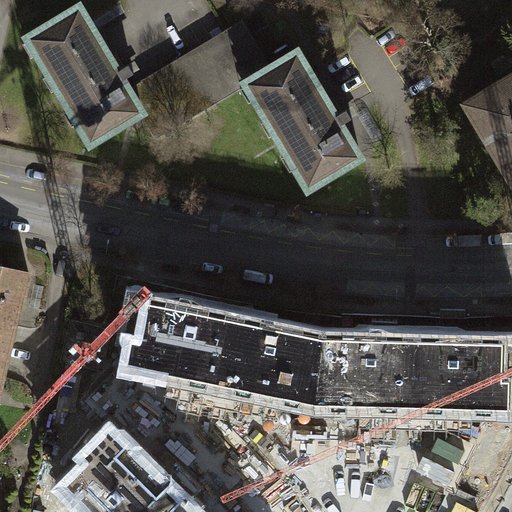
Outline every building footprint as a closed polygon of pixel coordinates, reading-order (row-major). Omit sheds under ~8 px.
[(124,13),(118,2),(93,16),(99,27),(124,13)] [(130,89),(129,88),(123,92),(118,83),(124,79),(134,73),(128,64),(123,67),(119,70),(113,74),(89,33),(94,29),(80,6),(27,37),(29,41),(35,38),(42,50),(36,53),(49,75),(55,72),(62,84),(57,88),(70,109),(75,106),(83,119),(77,122),(90,144),(141,114),(144,112),(130,89)] [(142,82),(171,130),(246,85),(245,82),(270,67),(243,21),(141,81),(142,82)] [(119,70),(94,29),(89,33),(113,74),(119,70)] [(35,38),(29,41),(23,44),(31,57),(36,53),(42,50),(35,38)] [(245,82),(246,85),(247,86),(252,82),(260,95),(254,98),(267,120),(273,117),(280,130),(275,133),(288,155),(293,151),(301,164),(295,167),(308,189),(361,157),(347,133),(341,137),(335,128),(342,124),(352,118),(346,109),(342,112),(336,115),(331,118),(307,78),(312,75),(298,51),(270,67),(245,82)] [(55,72),(49,75),(44,78),(52,91),(57,88),(62,84),(55,72)] [(336,115),(312,75),(307,78),(331,118),(336,115)] [(511,78),(469,104),(511,175),(511,78)] [(129,88),(124,79),(118,83),(123,92),(129,88)] [(156,139),(171,130),(142,82),(130,89),(144,112),(141,114),(156,139)] [(252,82),(247,86),(241,89),(249,102),(254,98),(260,95),(252,82)] [(72,125),(77,122),(83,119),(75,106),(70,109),(64,112),(72,125)] [(273,117),(267,120),(262,124),(269,136),(275,133),(280,130),(273,117)] [(347,133),(342,124),(335,128),(341,137),(347,133)] [(293,151),(288,155),(282,158),(290,171),(295,167),(301,164),(293,151)] [(0,358),(6,360),(21,293),(25,294),(30,273),(0,266),(0,358)] [(132,296),(123,336),(131,338),(126,362),(222,382),(228,353),(220,352),(227,316),(132,296)] [(222,382),(316,401),(322,334),(227,316),(220,352),(228,353),(222,382)] [(421,337),(322,334),(316,401),(412,403),(413,375),(420,375),(421,337)] [(511,340),(421,337),(420,375),(413,375),(412,403),(509,406),(510,381),(511,380),(511,340)] [(145,511),(143,509),(170,482),(143,456),(110,423),(79,453),(85,459),(62,482),(91,511),(145,511)] [(453,452),(431,507),(443,511),(463,511),(483,464),(453,452)] [(199,511),(170,482),(143,509),(145,511),(199,511)] [(415,511),(416,498),(402,494),(391,484),(379,490),(362,491),(359,505),(351,511),(415,511)]
